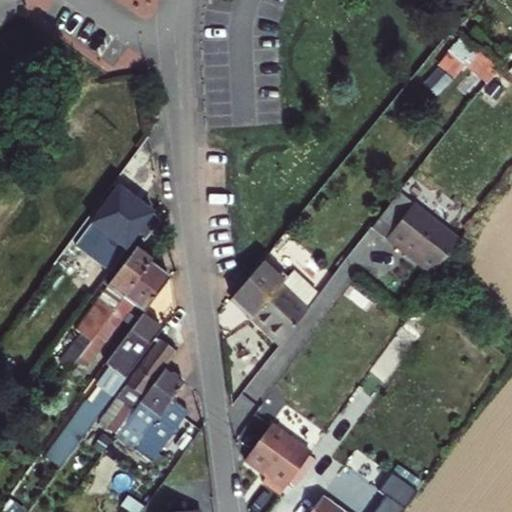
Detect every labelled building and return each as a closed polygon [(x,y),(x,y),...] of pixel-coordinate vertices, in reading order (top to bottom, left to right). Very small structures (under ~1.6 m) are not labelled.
[(484,60),(459,39),(448,53),(474,74),(484,60)] [(137,149),(120,173),(132,182),(149,158),(137,149)] [(152,215),(111,185),(74,236),(90,248),(94,242),(119,260),(131,244),(138,235),(152,215)] [(396,196),(370,229),(431,277),(457,243),(396,196)] [(160,221),(152,215),(138,235),(146,241),(160,224),(160,221)] [(98,335),(148,264),(152,259),(131,244),(119,260),(103,283),(108,287),(77,330),(81,333),(63,359),(74,368),(80,360),(98,335)] [(273,270),(261,261),(231,299),(282,339),(320,291),(290,265),(284,272),(277,265),(273,270)] [(167,279),(148,264),(98,335),(107,341),(132,305),(143,313),(167,279)] [(81,445),(162,332),(140,317),(120,345),(124,348),(97,384),(101,387),(67,435),(81,445)] [(98,335),(80,360),(88,366),(107,341),(98,335)] [(162,370),(174,353),(161,343),(119,402),(132,412),(137,405),(162,370)] [(162,370),(137,405),(158,420),(172,401),(182,386),(182,384),(162,370)] [(36,391),(29,400),(41,409),(48,400),(36,391)] [(172,401),(158,420),(136,451),(151,462),(186,412),(172,401)] [(132,412),(119,402),(102,427),(115,436),(132,412)] [(132,412),(115,436),(136,451),(158,420),(137,405),(132,412)] [(276,497),(306,456),(268,428),(245,460),(266,476),(259,485),(276,497)] [(81,445),(67,435),(54,453),(68,463),(81,445)] [(396,469),(389,478),(414,496),(426,479),(412,469),(406,476),(396,469)] [(402,511),(414,496),(389,478),(386,475),(364,506),(371,511),(370,511),(335,511),(316,498),(306,511),(402,511)]
